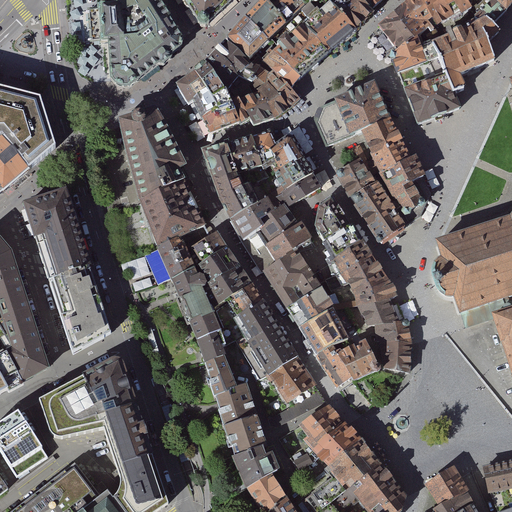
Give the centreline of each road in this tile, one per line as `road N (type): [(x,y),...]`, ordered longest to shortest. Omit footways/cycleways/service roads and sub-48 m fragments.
road 1 (residential): [(59,95),(120,109),(150,85),(216,227),(350,428),(415,490)]
road 2 (tertiary): [(132,339),(74,155)]
road 3 (tertiary): [(187,510),(132,339)]
road 4 (residential): [(363,53),(327,81),(298,121),(336,196)]
road 5 (residential): [(64,374),(3,211)]
road 6 (residential): [(459,155),(414,134),(388,76),(363,53)]
road 7 (residential): [(412,288),(459,155)]
road 8 (residential): [(412,288),(434,357),(467,406)]
road 9 (residential): [(459,155),(511,41)]
road 10 (residential): [(336,196),(378,261),(412,288)]
